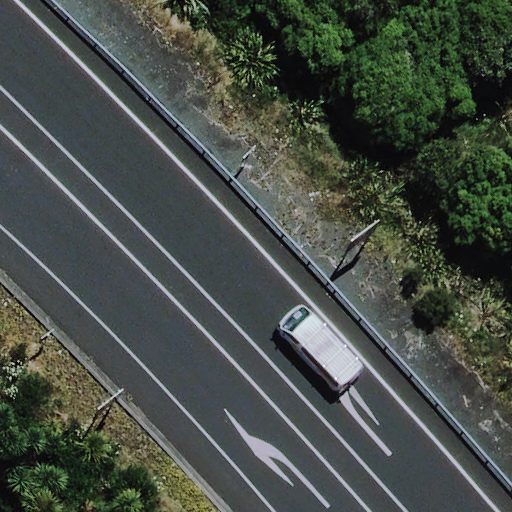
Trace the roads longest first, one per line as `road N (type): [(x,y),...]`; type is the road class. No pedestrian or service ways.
road 1 (motorway): [(389,511),(93,204)]
road 2 (motorway): [(93,204),(0,81)]
